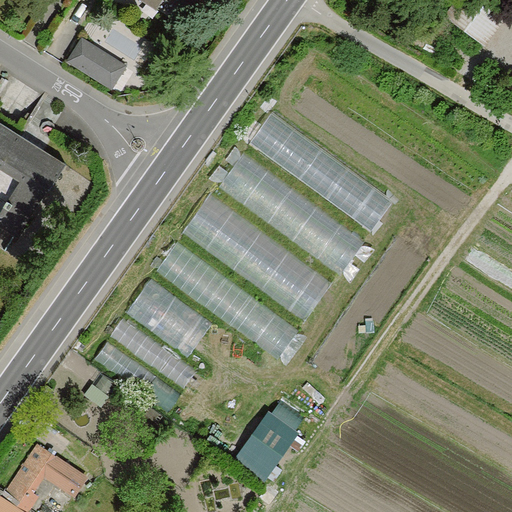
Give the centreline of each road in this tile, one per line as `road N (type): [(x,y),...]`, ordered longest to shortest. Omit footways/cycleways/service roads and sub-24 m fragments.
road 1 (tertiary): [(172,161),(0,405)]
road 2 (track): [(511,125),(295,0)]
road 3 (residential): [(172,161),(0,49)]
road 4 (tertiary): [(287,0),(172,161)]
